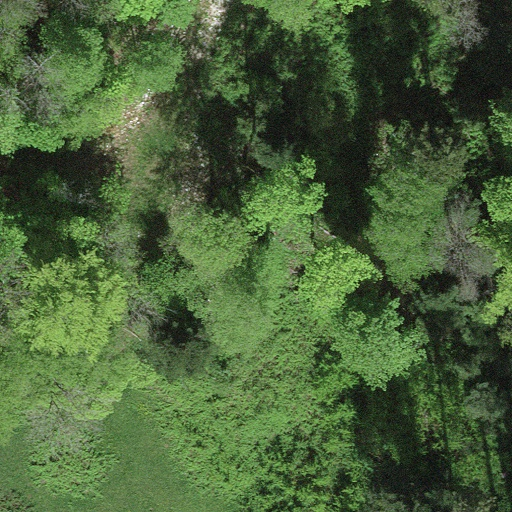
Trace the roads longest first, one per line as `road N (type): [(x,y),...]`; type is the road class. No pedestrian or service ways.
road 1 (track): [(216,0),(95,343)]
road 2 (track): [(170,139),(0,148)]
